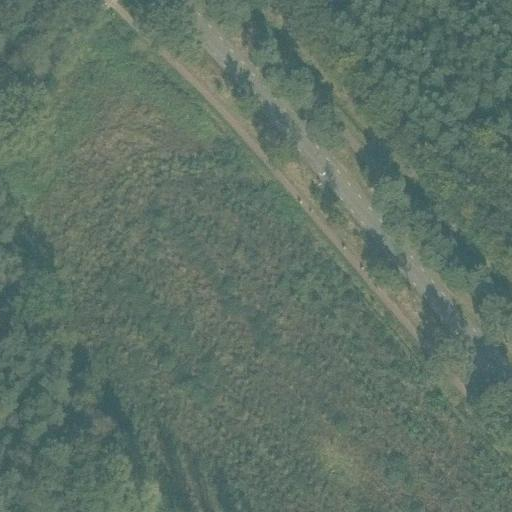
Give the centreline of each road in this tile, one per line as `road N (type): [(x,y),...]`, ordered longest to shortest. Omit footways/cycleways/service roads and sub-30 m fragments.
road 1 (tertiary): [(511,387),(172,0)]
road 2 (residential): [(65,511),(86,484),(89,448),(0,266)]
road 3 (residential): [(0,121),(106,0)]
